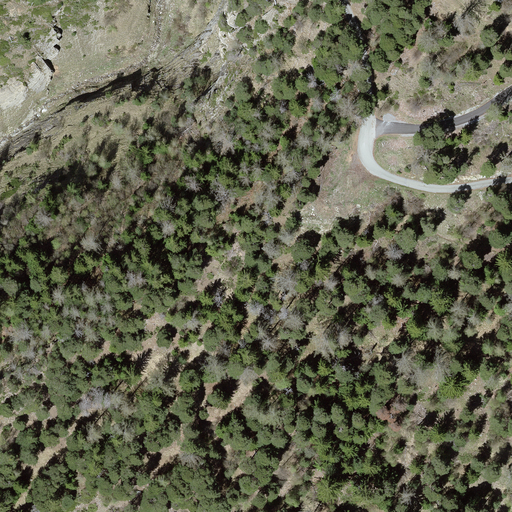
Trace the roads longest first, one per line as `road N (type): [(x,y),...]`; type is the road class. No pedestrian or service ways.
road 1 (unclassified): [(511,180),(426,187),(369,162),(367,66),(340,0)]
road 2 (track): [(366,132),(462,121),(511,90)]
